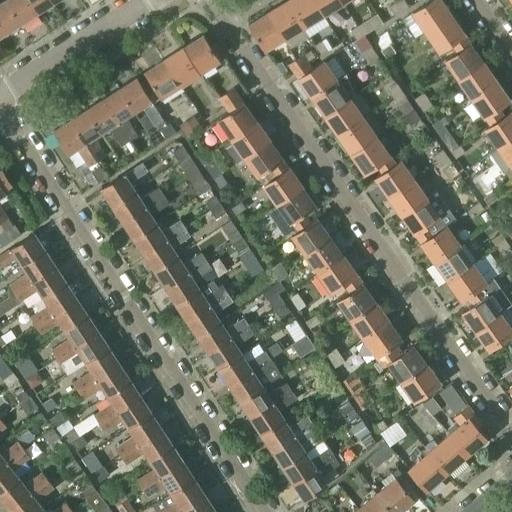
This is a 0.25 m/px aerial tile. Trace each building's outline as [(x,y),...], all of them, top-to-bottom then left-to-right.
[(0,26),(4,34),(21,23),(6,0),(4,0),(0,3),(0,26)] [(6,0),(21,23),(37,12),(29,0),(6,0)] [(29,0),(37,12),(53,2),(52,0),(29,0)] [(288,0),(287,0),(269,11),(285,37),(304,25),(288,0)] [(323,14),(324,13),(316,0),(288,0),(304,25),(309,34),(328,22),(323,14)] [(341,0),(316,0),(324,13),(343,1),(341,0)] [(396,2),(402,11),(409,7),(404,0),(399,0),(397,2),(396,2)] [(426,31),(450,14),(440,0),(431,0),(413,12),(426,31)] [(402,11),(396,2),(390,7),(395,16),(402,11)] [(265,49),(285,37),(269,11),(249,24),(265,49)] [(378,14),(359,25),(365,35),(384,23),(378,14)] [(450,14),(426,31),(440,51),(451,43),(453,46),(466,37),(450,14)] [(365,35),(359,25),(351,30),(357,40),(365,35)] [(204,34),(184,47),(200,72),(225,56),(216,43),(211,46),(204,34)] [(376,53),(364,36),(354,42),(366,59),(376,53)] [(466,37),(453,46),(457,51),(445,59),(458,77),(482,61),(466,37)] [(322,41),(315,45),(321,54),(328,49),(322,41)] [(382,51),(387,58),(396,52),(392,45),(382,51)] [(184,47),(165,59),(181,84),(200,72),(184,47)] [(366,59),(371,66),(380,59),(376,53),(366,59)] [(302,54),(296,58),(302,67),(308,63),(302,54)] [(302,67),(296,58),(289,63),(296,72),(302,67)] [(142,85),(152,100),(160,95),(161,96),(181,84),(165,59),(146,71),(151,79),(142,85)] [(313,96),(337,79),(323,60),(299,77),(313,96)] [(458,77),(471,96),(495,79),(482,61),(458,77)] [(137,77),(120,87),(135,111),(143,106),(155,125),(164,119),(152,100),(142,85),(137,77)] [(325,114),(349,98),(337,79),(313,96),(325,114)] [(491,125),(503,117),(497,108),(509,100),(495,79),(471,96),(491,125)] [(397,83),(388,90),(392,96),(402,90),(397,83)] [(135,111),(120,87),(104,98),(131,140),(138,135),(126,116),(135,111)] [(227,106),(239,97),(233,88),(220,96),(227,106)] [(392,96),(397,103),(406,97),(402,90),(392,96)] [(419,105),(429,98),(424,91),(414,97),(419,105)] [(122,145),(131,140),(104,98),(87,108),(102,132),(110,127),(122,145)] [(325,114),(339,133),(362,116),(349,98),(325,114)] [(433,104),(429,98),(419,105),(423,111),(433,104)] [(415,107),(410,99),(399,106),(405,114),(415,107)] [(230,111),(217,120),(230,140),(256,121),(243,102),(230,111)] [(94,137),(102,132),(87,108),(71,119),(98,161),(105,156),(94,137)] [(421,116),(416,108),(405,116),(411,124),(421,116)] [(486,128),(499,147),(511,138),(511,115),(510,112),(503,117),(491,125),(486,128)] [(352,152),(376,135),(362,116),(339,133),(352,152)] [(442,117),(432,123),(449,146),(458,140),(442,117)] [(196,118),(181,129),(188,139),(203,129),(196,118)] [(98,161),(71,119),(54,130),(69,153),(77,148),(89,166),(98,161)] [(237,163),(244,159),(269,140),(256,121),(230,140),(224,144),(237,163)] [(160,130),(166,138),(176,132),(171,123),(160,130)] [(376,135),(352,152),(365,172),(377,163),(389,155),(376,135)] [(511,138),(499,147),(490,153),(504,173),(511,167),(511,138)] [(269,140),(244,159),(257,178),(269,169),(272,173),(286,163),(269,140)] [(463,144),(452,151),(457,158),(467,151),(463,144)] [(173,152),(178,160),(188,154),(183,146),(173,152)] [(210,153),(205,147),(196,153),(200,160),(210,153)] [(448,154),(444,148),(434,155),(438,161),(448,154)] [(132,162),(140,156),(135,149),(127,154),(132,162)] [(200,160),(214,179),(223,172),(210,153),(200,160)] [(200,171),(189,154),(178,162),(188,178),(200,171)] [(448,154),(438,161),(451,180),(461,173),(448,154)] [(389,155),(377,163),(383,171),(376,176),(390,195),(413,179),(400,160),(395,163),(389,155)] [(101,189),(112,205),(136,190),(130,181),(148,169),(143,161),(101,189)] [(286,163),(272,173),(275,177),(263,185),(277,205),(302,187),(286,163)] [(106,177),(100,166),(91,171),(98,182),(106,177)] [(0,221),(8,217),(0,204),(0,196),(6,192),(3,188),(11,184),(1,168),(0,169),(0,221)] [(188,178),(199,194),(210,187),(200,171),(188,178)] [(221,188),(228,183),(221,174),(214,179),(221,188)] [(390,195),(403,214),(426,198),(413,179),(390,195)] [(112,205),(123,221),(164,194),(159,186),(141,198),(136,190),(112,205)] [(310,222),(304,214),(315,206),(302,187),(277,205),(267,212),(286,238),(291,235),(297,231),(310,222)] [(482,193),(486,200),(496,194),(491,187),(482,193)] [(426,198),(403,214),(419,238),(432,229),(429,225),(449,210),(436,191),(426,198)] [(123,221),(133,238),(157,222),(152,214),(170,202),(164,194),(123,221)] [(205,202),(210,210),(220,204),(215,195),(205,202)] [(240,201),(231,208),(235,214),(245,208),(240,201)] [(470,208),(475,215),(484,209),(479,202),(470,208)] [(210,210),(216,218),(226,212),(220,204),(210,210)] [(291,235),(305,254),(330,236),(316,217),(310,222),(297,231),(291,235)] [(133,238),(144,254),(186,226),(180,218),(162,230),(157,222),(133,238)] [(227,235),(237,229),(231,220),(221,227),(227,235)] [(12,241),(21,234),(15,225),(5,231),(12,241)] [(419,238),(436,261),(459,244),(445,225),(434,233),(432,229),(419,238)] [(144,254),(154,270),(178,254),(173,246),(191,234),(186,226),(144,254)] [(0,234),(0,243),(2,247),(12,241),(5,231),(0,234)] [(45,249),(34,233),(0,255),(0,267),(17,256),(21,263),(45,249)] [(506,241),(501,234),(492,240),(496,247),(506,241)] [(343,255),(330,236),(305,254),(318,273),(343,255)] [(238,252),(248,246),(243,237),(233,244),(238,252)] [(506,241),(496,247),(501,254),(510,247),(506,241)] [(449,280),(472,263),(459,244),(436,261),(449,280)] [(45,249),(21,263),(27,273),(9,284),(14,292),(55,265),(45,249)] [(154,270),(165,286),(207,259),(201,250),(183,262),(178,254),(154,270)] [(346,287),(359,279),(343,255),(318,273),(331,292),(343,283),(346,287)] [(165,286),(176,303),(199,287),(194,279),(212,267),(207,259),(165,286)] [(246,268),(252,277),(264,269),(258,261),(246,268)] [(271,268),(275,275),(284,269),(280,262),(271,268)] [(462,299),(469,294),(481,286),(485,282),(472,263),(449,280),(462,299)] [(39,289),(43,296),(66,281),(55,265),(14,292),(15,293),(21,301),(39,289)] [(289,275),(284,269),(275,275),(280,282),(289,275)] [(337,300),(351,319),(376,302),(359,279),(346,287),(349,291),(337,300)] [(66,281),(43,296),(49,305),(31,317),(36,325),(77,298),(66,281)] [(176,303),(187,319),(229,292),(223,283),(204,295),(199,287),(176,303)] [(481,286),(469,294),(474,302),(463,310),(476,330),(500,313),(481,286)] [(187,319),(197,335),(221,320),(215,312),(234,300),(229,292),(187,319)] [(15,293),(0,302),(0,316),(21,302),(21,301),(15,293)] [(306,305),(297,293),(290,298),(299,310),(306,305)] [(274,309),(284,302),(279,294),(268,300),(274,309)] [(60,322),(64,329),(87,314),(77,298),(36,325),(41,334),(60,322)] [(274,309),(280,317),(290,311),(284,302),(274,309)] [(364,338),(388,320),(376,302),(351,319),(364,338)] [(511,333),(511,330),(500,313),(476,330),(490,349),(511,333)] [(57,357),(98,330),(87,314),(64,329),(70,337),(52,349),(57,357)] [(310,328),(319,322),(315,315),(305,322),(310,328)] [(197,335),(208,351),(249,324),(244,316),(226,328),(221,320),(197,335)] [(377,357),(383,353),(395,344),(402,340),(388,320),(364,338),(377,357)] [(208,351),(218,368),(242,352),(237,344),(255,333),(249,324),(208,351)] [(13,339),(16,337),(11,330),(1,336),(5,344),(13,339)] [(81,354),(85,361),(108,346),(98,330),(57,357),(63,366),(81,354)] [(292,344),(300,358),(315,348),(306,334),(292,344)] [(242,352),(218,368),(229,384),(271,357),(282,349),(276,341),(247,361),(242,352)] [(395,344),(383,353),(389,361),(388,361),(402,381),(426,364),(412,344),(401,353),(395,344)] [(78,390),(119,363),(108,346),(85,361),(91,370),(73,382),(78,390)] [(327,361),(336,355),(332,349),(323,355),(327,361)] [(341,363),(336,355),(327,361),(332,369),(341,363)] [(271,357),(229,384),(239,400),(263,385),(281,373),(276,365),(271,357)] [(327,367),(322,358),(312,364),(317,373),(327,367)] [(25,378),(36,371),(38,369),(32,361),(20,370),(25,378)] [(7,363),(0,368),(0,374),(3,378),(12,371),(7,363)] [(102,387),(107,394),(130,379),(119,363),(78,390),(84,398),(102,387)] [(440,383),(426,364),(402,381),(416,400),(440,383)] [(334,384),(337,382),(327,367),(317,373),(327,388),(334,384)] [(36,372),(27,378),(33,388),(38,384),(40,377),(36,372)] [(355,372),(343,381),(352,393),(364,384),(355,372)] [(99,422),(141,395),(130,379),(107,394),(112,403),(94,415),(99,422)] [(269,393),(263,385),(239,400),(250,416),(292,389),(286,381),(269,393)] [(339,405),(348,399),(337,382),(334,384),(327,388),(319,393),(320,394),(315,397),(319,404),(333,395),(339,405)] [(455,413),(467,405),(451,384),(440,392),(455,413)] [(22,386),(14,392),(22,402),(29,396),(22,386)] [(250,416),(261,433),(284,417),(279,410),(297,398),(292,389),(250,416)] [(40,398),(48,411),(60,403),(51,390),(40,398)] [(123,420),(128,427),(151,412),(141,395),(99,422),(105,431),(123,420)] [(22,402),(19,404),(28,415),(38,407),(30,396),(29,396),(22,402)] [(448,416),(432,397),(423,404),(440,423),(448,416)] [(348,400),(338,407),(344,415),(354,409),(348,400)] [(417,406),(418,410),(434,427),(439,423),(422,403),(417,406)] [(467,406),(464,408),(454,417),(460,424),(448,434),(466,454),(486,437),(477,426),(482,422),(467,406)] [(66,420),(61,411),(51,418),(56,426),(66,420)] [(121,455),(162,428),(151,412),(128,427),(134,436),(116,447),(121,455)] [(48,422),(41,413),(32,420),(39,429),(48,422)] [(261,433),(272,450),(313,422),(308,414),(290,426),(284,417),(261,433)] [(403,418),(381,431),(389,445),(411,432),(403,418)] [(382,420),(373,426),(378,433),(387,426),(382,420)] [(350,428),(357,440),(370,432),(362,421),(350,428)] [(272,450),(282,466),(306,450),(324,439),(318,431),(313,422),(272,450)] [(71,442),(72,442),(80,437),(74,427),(65,433),(71,442)] [(35,438),(28,428),(17,437),(24,446),(35,438)] [(44,435),(51,444),(60,437),(53,428),(44,435)] [(144,452),(149,459),(172,444),(162,428),(121,455),(126,464),(144,452)] [(448,434),(446,431),(441,436),(434,442),(436,444),(429,451),(446,471),(466,454),(448,434)] [(370,432),(360,438),(368,449),(375,445),(376,442),(370,432)] [(82,435),(80,437),(72,442),(77,450),(87,444),(82,435)] [(1,454),(0,453),(0,467),(24,449),(18,441),(1,454)] [(142,487),(183,460),(172,444),(149,459),(155,468),(137,480),(142,487)] [(282,466),(293,482),(334,455),(329,447),(311,458),(306,450),(282,466)] [(30,457),(24,449),(0,467),(0,493),(5,489),(19,477),(13,470),(30,457)] [(446,471),(429,451),(409,469),(426,489),(446,471)] [(340,463),(334,455),(293,482),(304,499),(328,483),(322,475),(340,463)] [(80,468),(74,459),(65,465),(71,474),(80,468)] [(166,485),(170,491),(193,476),(183,460),(142,487),(148,496),(166,485)] [(104,466),(94,473),(100,481),(110,475),(104,466)] [(381,489),(377,492),(393,511),(399,511),(415,500),(401,483),(406,478),(398,468),(392,473),(396,477),(381,489)] [(19,477),(5,489),(0,493),(0,497),(9,509),(48,479),(42,471),(25,485),(19,477)] [(158,511),(174,511),(204,493),(193,476),(170,491),(152,503),(158,511)] [(9,509),(11,511),(37,511),(43,508),(37,501),(54,487),(48,479),(9,509)] [(110,496),(117,506),(127,499),(120,489),(110,496)] [(97,491),(86,499),(95,511),(101,511),(109,507),(97,491)] [(393,511),(377,492),(358,507),(362,511),(393,511)] [(209,511),(215,508),(204,493),(174,511),(209,511)] [(37,511),(69,511),(72,510),(66,503),(53,511),(45,511),(43,508),(37,511)]
